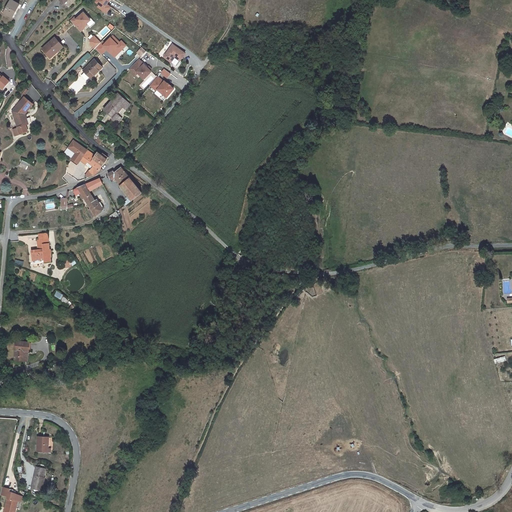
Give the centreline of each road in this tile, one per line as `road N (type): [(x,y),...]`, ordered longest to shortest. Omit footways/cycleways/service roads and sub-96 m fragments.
road 1 (track): [(177,511),(235,375),(315,274)]
road 2 (unclassified): [(242,260),(336,273),(454,245),(511,245)]
road 3 (residential): [(0,298),(13,201),(75,185),(120,160)]
road 4 (unclassified): [(416,499),(373,477),(346,474),(226,511)]
road 5 (unclassified): [(120,160),(71,124),(0,36)]
road 6 (track): [(229,27),(120,160)]
road 7 (unclassified): [(242,260),(120,160)]
road 8 (unclassified): [(67,511),(76,461),(68,428),(39,414),(0,412)]
